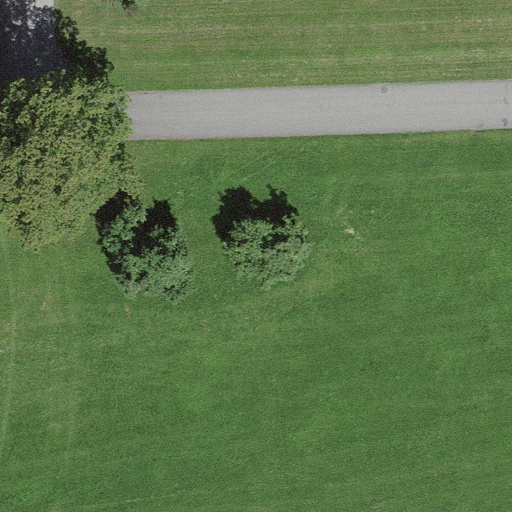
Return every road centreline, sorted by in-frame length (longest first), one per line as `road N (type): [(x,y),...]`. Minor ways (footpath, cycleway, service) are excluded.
road 1 (unclassified): [(511,108),(0,123)]
road 2 (track): [(47,120),(31,0)]
